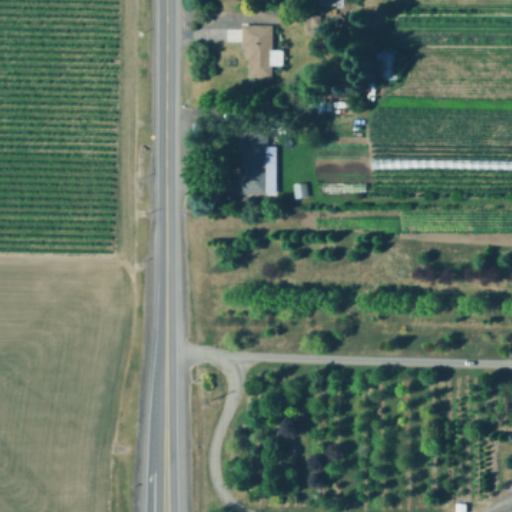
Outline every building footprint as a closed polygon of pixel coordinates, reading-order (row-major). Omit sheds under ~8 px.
[(319,24),(319,15),(305,15),(305,24),(319,24)] [(285,49),(284,65),(274,65),(273,77),(250,76),(250,59),(247,59),(248,45),(243,45),(244,24),(274,25),(274,49),(285,49)] [(396,78),(396,58),(379,58),(379,78),(396,78)] [(269,131),(269,193),(240,193),(240,173),(246,173),(246,153),(241,153),(241,131),(269,131)] [(320,193),(347,194),(347,178),(321,177),(320,193)] [(307,197),(296,198),(294,183),(306,182),(307,197)] [(466,503),(466,511),(457,511),(457,503),(466,503)]
